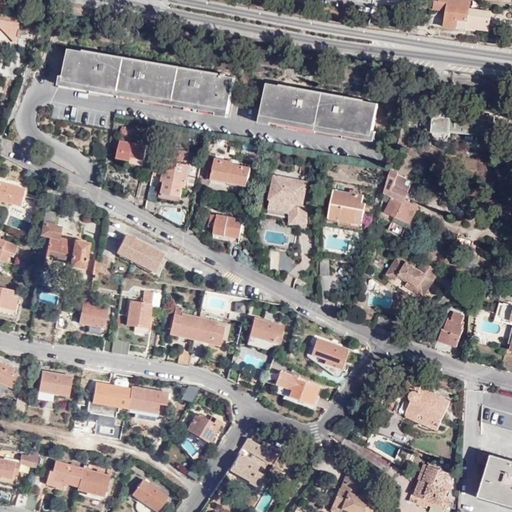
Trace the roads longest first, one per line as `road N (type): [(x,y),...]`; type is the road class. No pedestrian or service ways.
road 1 (residential): [(382,341),(0,144)]
road 2 (secondary): [(511,65),(144,0)]
road 3 (residential): [(0,341),(202,378),(252,413)]
road 4 (residential): [(382,341),(332,420),(311,432),(252,413)]
road 5 (residential): [(511,385),(382,341)]
